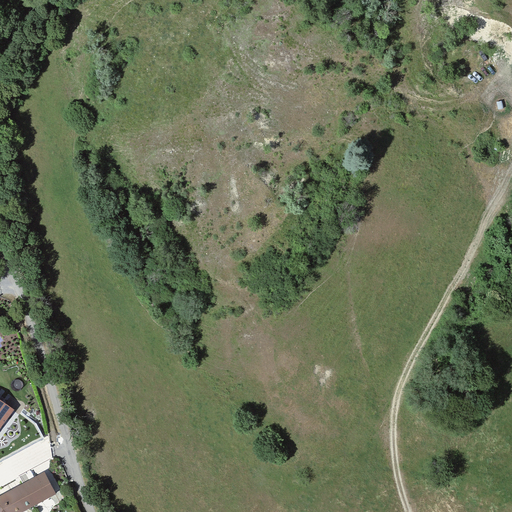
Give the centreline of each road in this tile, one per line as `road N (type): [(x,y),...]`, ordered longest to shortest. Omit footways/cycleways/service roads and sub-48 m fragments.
road 1 (track): [(408,511),(393,448),(400,387),(486,227)]
road 2 (unclassified): [(92,511),(0,232)]
